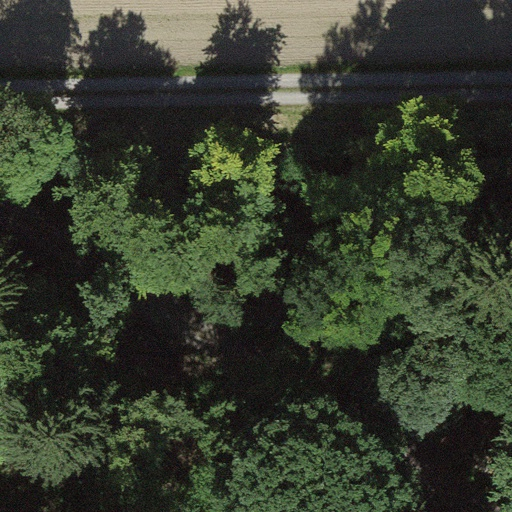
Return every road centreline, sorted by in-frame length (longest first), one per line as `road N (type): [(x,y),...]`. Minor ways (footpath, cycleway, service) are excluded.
road 1 (track): [(511,511),(405,430),(44,227),(0,185)]
road 2 (track): [(511,88),(0,99)]
